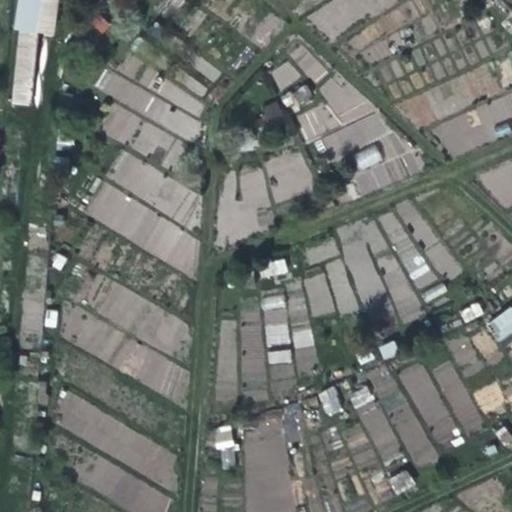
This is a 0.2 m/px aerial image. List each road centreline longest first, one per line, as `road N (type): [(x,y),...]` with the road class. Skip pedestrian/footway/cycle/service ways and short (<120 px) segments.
road 1 (track): [(293,13),(204,105),(180,511)]
road 2 (track): [(442,167),(219,255),(194,280)]
road 3 (track): [(442,167),(277,0)]
road 4 (track): [(511,231),(442,167),(511,141)]
road 5 (track): [(511,451),(383,511)]
